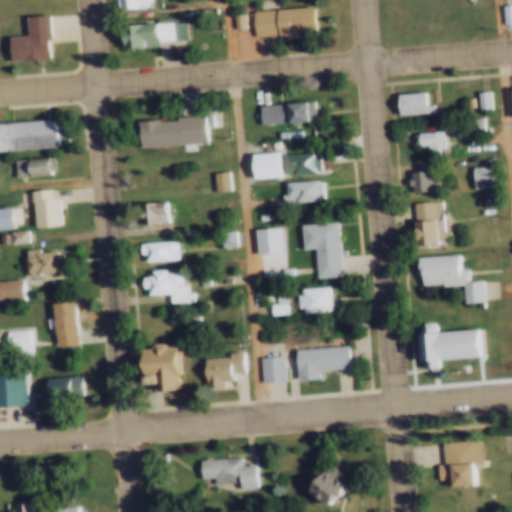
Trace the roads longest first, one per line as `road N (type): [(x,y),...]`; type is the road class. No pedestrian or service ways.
road 1 (residential): [(0,96),(511,53)]
road 2 (residential): [(0,441),(511,399)]
road 3 (residential): [(405,511),(365,0)]
road 4 (residential): [(132,511),(99,90)]
